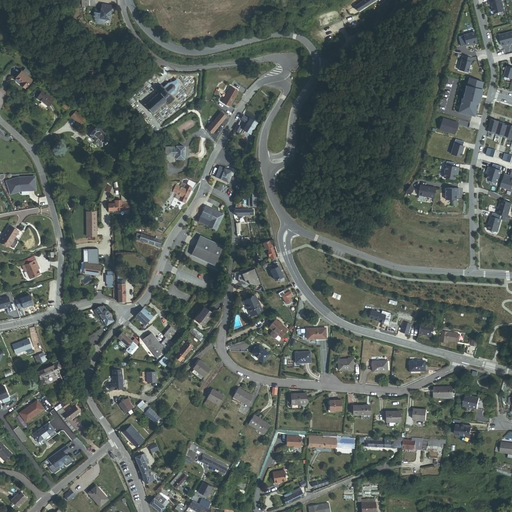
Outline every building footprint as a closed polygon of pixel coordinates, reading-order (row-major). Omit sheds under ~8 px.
[(365,0),(356,6),(359,11),(376,0),(365,0)] [(491,6),(492,6),(495,16),(505,14),(501,0),(497,0),(489,2),(491,6)] [(111,11),(112,11),(113,9),(111,9),(111,6),(107,6),(107,8),(101,7),(100,18),(109,20),(111,11)] [(474,32),(458,37),(461,46),(477,42),(474,32)] [(502,46),(511,43),(511,32),(500,35),(502,46)] [(467,73),(471,58),(463,56),(459,70),(467,73)] [(33,80),(23,70),(17,77),(22,82),(26,87),(33,80)] [(175,99),(174,99),(171,96),(175,92),(175,93),(176,92),(176,91),(179,86),(180,84),(176,79),(174,81),(168,83),(168,82),(167,83),(168,84),(163,87),(161,85),(156,89),(159,93),(158,94),(158,93),(157,94),(156,96),(155,95),(154,96),(155,97),(153,98),(152,98),(151,98),(152,99),(150,101),(149,100),(148,101),(149,102),(145,105),(144,104),(143,104),(146,107),(145,108),(146,108),(147,108),(149,110),(148,111),(149,112),(150,111),(151,113),(151,114),(152,114),(152,113),(155,111),(156,111),(155,110),(158,108),(158,109),(159,108),(160,106),(161,107),(162,106),(161,105),(162,104),(163,105),(163,104),(165,102),(168,104),(168,105),(169,105),(169,104),(174,100),(175,100),(175,99)] [(479,103),(483,90),(481,89),(483,82),(473,80),(471,87),(470,86),(466,100),(465,100),(462,114),(475,117),(478,103),(479,103)] [(278,98),(281,93),(275,87),(274,85),(272,84),(269,87),(267,85),(262,88),(272,97),(274,95),(278,98)] [(227,95),(234,99),(238,92),(231,88),(227,95)] [(49,107),(54,100),(43,91),(37,98),(49,107)] [(222,103),(230,107),(234,99),(227,95),(223,101),(222,103)] [(80,126),(85,121),(76,112),(71,117),(80,126)] [(208,130),(213,134),(226,117),(221,113),(215,121),(213,119),(209,125),(211,126),(208,130)] [(243,131),(250,135),(257,123),(250,119),(249,120),(243,116),(241,120),(244,122),(243,123),(246,125),(247,126),(246,127),(245,127),(243,131)] [(458,123),(443,118),(439,130),(455,135),(458,123)] [(500,122),(491,120),(488,133),(496,135),(499,123),(500,122)] [(504,124),(499,123),(496,135),(504,138),(508,126),(504,125),(504,124)] [(107,141),(109,139),(98,128),(97,129),(96,128),(89,135),(101,147),(107,141)] [(464,146),(462,146),(464,142),(455,139),(451,154),(460,157),(464,146)] [(176,159),(184,159),(184,147),(177,147),(177,148),(162,147),(161,157),(176,157),(176,159)] [(453,167),(454,163),(446,161),(443,177),(454,179),(455,174),(455,171),(458,172),(458,168),(453,167)] [(210,175),(228,182),(232,171),(214,164),(210,175)] [(501,172),(500,172),(501,167),(493,164),(492,168),(489,167),(487,171),(490,172),(489,175),(487,179),(497,183),(501,172)] [(501,187),(511,190),(511,188),(511,179),(508,178),(509,176),(505,174),(501,187)] [(6,182),(10,195),(18,192),(18,191),(20,190),(20,191),(35,191),(34,177),(18,178),(6,182)] [(179,200),(184,203),(192,188),(186,186),(183,185),(184,184),(181,183),(178,189),(183,191),(179,200)] [(410,186),(405,192),(409,195),(414,188),(410,186)] [(419,196),(434,198),(436,188),(428,187),(425,187),(425,186),(420,186),(419,196)] [(445,188),(445,200),(456,200),(456,196),(456,193),(458,193),(458,188),(445,188)] [(257,205),(260,206),(260,196),(258,196),(258,190),(254,189),(252,193),(252,196),(249,196),(249,206),(251,206),(257,206),(257,205)] [(132,210),(132,204),(122,204),(122,203),(122,201),(116,201),(116,200),(110,200),(110,204),(109,204),(109,211),(113,211),(116,211),(116,210),(132,210)] [(508,217),(511,203),(501,201),(500,206),(500,208),(499,208),(497,214),(501,215),(508,217)] [(198,222),(217,230),(224,215),(205,206),(198,222)] [(94,225),(96,225),(96,212),(86,211),(86,236),(89,236),(89,233),(90,233),(90,231),(94,231),(94,225)] [(491,217),(487,229),(498,232),(501,219),(500,219),(501,215),(497,214),(493,213),(492,217),(491,217)] [(1,241),(10,247),(13,248),(14,248),(17,244),(17,242),(14,240),(16,237),(19,232),(10,226),(1,241)] [(156,236),(156,239),(137,233),(135,239),(143,242),(144,242),(162,248),(165,238),(156,236)] [(191,255),(215,265),(223,247),(199,236),(191,255)] [(276,260),(279,259),(272,240),(270,241),(276,260)] [(87,264),(95,265),(97,254),(89,253),(87,264)] [(21,264),(22,267),(35,260),(34,257),(21,264)] [(38,265),(35,260),(22,267),(25,272),(26,271),(30,279),(40,274),(38,269),(36,266),(38,265)] [(95,265),(87,264),(84,263),(82,273),(98,275),(100,266),(95,265)] [(270,270),(274,269),(272,266),(271,266),(269,263),(262,266),(265,272),(270,270)] [(282,277),(283,277),(278,267),(277,264),(272,266),(274,269),(270,270),(275,280),(279,278),(281,282),(284,280),(282,277)] [(256,286),(261,285),(255,268),(239,274),(238,283),(256,286)] [(290,298),(293,297),(288,288),(278,293),(280,297),(282,296),(286,304),(287,304),(288,305),(292,303),(291,301),(292,301),(290,298)] [(23,308),(33,305),(29,295),(15,300),(18,309),(23,307),(23,308)] [(0,307),(10,305),(8,296),(0,297),(0,307)] [(251,316),(262,310),(255,296),(244,302),(251,316)] [(106,326),(113,321),(108,314),(110,313),(108,311),(107,311),(104,307),(99,307),(94,310),(97,316),(99,315),(102,319),(101,321),(102,323),(104,322),(106,326)] [(145,325),(153,317),(143,308),(136,316),(145,325)] [(203,326),(213,314),(204,308),(195,320),(203,326)] [(389,314),(390,313),(381,311),(381,314),(371,311),(369,318),(383,322),(383,321),(388,322),(390,316),(389,315),(389,314)] [(282,338),(288,330),(275,320),(269,327),(282,338)] [(402,321),(399,331),(408,334),(411,324),(402,321)] [(419,334),(431,336),(433,328),(421,325),(419,334)] [(171,342),(178,333),(171,327),(163,336),(166,338),(171,342)] [(307,339),(326,339),(326,328),(307,329),(307,339)] [(446,340),(455,342),(455,338),(456,334),(456,333),(441,331),(439,342),(446,343),(446,340)] [(131,355),(138,347),(122,333),(118,337),(129,346),(126,350),(131,355)] [(165,351),(160,345),(152,333),(143,340),(156,358),(165,351)] [(158,360),(166,353),(173,344),(171,342),(166,338),(160,345),(165,351),(156,358),(158,360)] [(26,350),(31,348),(28,340),(13,345),(16,354),(26,350)] [(179,354),(183,358),(193,347),(188,342),(178,354),(179,354)] [(263,362),(269,354),(258,345),(256,347),(255,349),(252,353),(263,362)] [(465,353),(474,356),(477,348),(466,346),(465,353)] [(301,362),(310,362),(310,352),(295,353),(295,363),(301,363),(301,362)] [(164,368),(170,362),(164,357),(159,361),(164,368)] [(204,377),(211,369),(199,360),(193,368),(204,377)] [(338,370),(353,370),(353,360),(338,360),(338,370)] [(373,372),(388,372),(387,361),(373,362),(373,372)] [(409,371),(425,371),(425,361),(409,361),(409,371)] [(58,372),(57,370),(55,365),(38,372),(43,384),(48,382),(46,377),(58,372)] [(110,390),(113,390),(123,389),(122,375),(122,376),(121,370),(113,370),(113,376),(113,384),(109,384),(108,386),(108,389),(110,390)] [(147,383),(156,383),(156,372),(147,373),(147,383)] [(0,400),(9,396),(4,386),(0,388),(0,400)] [(434,397),(453,397),(453,387),(434,388),(434,397)] [(247,405),(252,396),(238,388),(233,397),(247,405)] [(207,398),(218,405),(224,396),(212,389),(207,398)] [(292,404),(307,404),(306,393),(291,394),(292,404)] [(463,406),(477,409),(476,410),(483,412),(486,400),(465,395),(463,406)] [(131,410),(133,408),(129,402),(130,401),(129,398),(124,400),(123,399),(121,401),(121,402),(120,403),(126,412),(128,412),(131,410)] [(63,407),(70,402),(67,399),(61,403),(61,404),(63,407)] [(37,401),(19,414),(26,423),(44,410),(37,401)] [(329,411),(341,411),(341,401),(329,401),(329,411)] [(77,431),(68,420),(80,412),(75,406),(66,412),(62,407),(56,412),(65,423),(74,433),(77,431)] [(361,415),(370,415),(369,406),(353,406),(353,415),(361,415)] [(158,420),(152,415),(154,412),(149,408),(145,413),(156,422),(158,420)] [(413,420),(426,421),(427,410),(414,409),(413,420)] [(386,422),(400,422),(400,412),(386,412),(386,422)] [(264,434),(270,425),(254,415),(248,424),(264,434)] [(32,435),(38,442),(54,431),(49,423),(32,435)] [(141,443),(144,440),(131,425),(123,432),(137,448),(142,443),(141,443)] [(455,435),(470,436),(471,426),(464,426),(456,425),(455,435)] [(22,442),(27,439),(18,427),(13,430),(22,442)] [(309,446),(335,448),(336,438),(323,437),(309,436),(309,446)] [(295,446),(295,448),(300,448),(301,438),(286,437),(286,446),(293,446),(295,446)] [(365,446),(402,449),(403,440),(365,437),(365,446)] [(335,448),(354,449),(355,439),(341,438),(336,438),(335,448)] [(403,449),(422,450),(423,438),(411,438),(411,441),(404,440),(403,449)] [(443,444),(446,444),(446,439),(423,438),(422,450),(427,450),(427,448),(434,449),(437,449),(442,449),(443,444)] [(0,456),(5,461),(12,454),(3,445),(0,441),(0,456)] [(509,452),(511,452),(511,443),(501,442),(500,452),(509,453),(509,452)] [(148,446),(151,453),(158,449),(155,443),(148,446)] [(203,454),(205,450),(192,444),(189,449),(193,451),(194,449),(197,450),(196,452),(199,454),(200,452),(203,454)] [(68,455),(67,456),(65,453),(69,450),(66,445),(49,458),(54,464),(49,467),(54,473),(60,469),(58,466),(64,462),(67,465),(73,461),(68,455)] [(135,457),(142,473),(147,472),(151,471),(150,469),(148,469),(146,465),(149,464),(145,454),(135,457)] [(227,466),(227,465),(204,454),(202,455),(199,461),(215,469),(218,470),(224,473),(228,467),(227,466)] [(272,473),(274,484),(278,483),(278,482),(286,481),(284,470),(272,473)] [(172,485),(176,489),(188,477),(184,473),(183,474),(180,472),(170,483),(172,485)] [(145,483),(154,480),(153,475),(149,476),(148,476),(148,473),(143,475),(145,483)] [(226,482),(245,490),(249,480),(231,473),(226,482)] [(66,488),(70,493),(82,486),(79,480),(66,488)] [(312,484),(314,489),(328,484),(327,480),(320,483),(319,482),(312,484)] [(202,481),(198,492),(209,496),(213,485),(202,481)] [(169,494),(172,489),(166,484),(165,484),(162,488),(169,494)] [(104,496),(96,486),(88,493),(100,507),(107,500),(104,496)] [(168,498),(166,496),(169,494),(162,488),(160,490),(160,491),(149,504),(159,511),(160,511),(169,502),(166,500),(168,498)] [(283,500),(285,505),(304,496),(302,493),(300,488),(291,492),(291,493),(286,495),(286,496),(285,498),(285,499),(283,500)] [(11,500),(18,507),(27,498),(20,491),(11,500)] [(189,507),(197,511),(201,505),(192,501),(192,502),(189,507)] [(361,511),(375,511),(375,503),(361,504),(361,511)]
